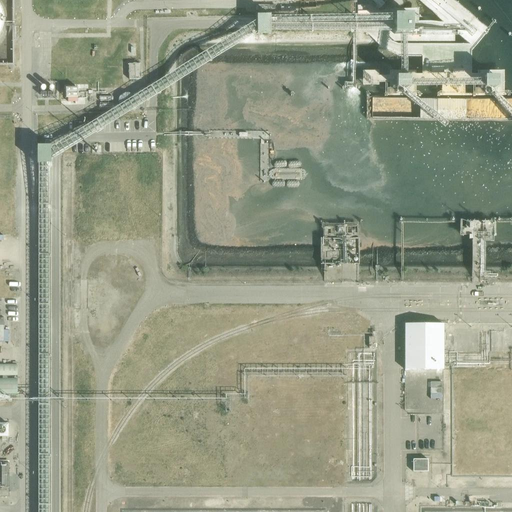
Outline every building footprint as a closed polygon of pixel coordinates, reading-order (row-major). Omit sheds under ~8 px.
[(416,11),(397,11),(397,17),(397,26),(397,30),(408,30),(416,30),(416,25),(416,11)] [(258,28),(258,33),(272,33),(272,28),(272,18),(272,14),(257,14),(258,19),(258,28)] [(141,79),(140,64),(129,64),(129,79),(141,79)] [(402,70),(402,83),(410,83),(417,83),(417,77),(417,70),(408,70),(402,70)] [(490,76),(490,83),(497,83),(504,83),(504,70),(490,70),(490,76)] [(39,144),(39,162),(42,162),(50,163),(54,163),(54,158),(54,149),(54,144),(39,144)] [(324,262),(338,261),(338,248),(323,248),(324,262)] [(443,324),(404,325),(405,369),(412,369),(443,369),(443,324)] [(17,364),(0,364),(0,375),(17,375),(17,364)] [(18,379),(0,378),(0,394),(19,394),(18,379)] [(431,380),(431,392),(442,393),(443,381),(431,380)] [(9,423),(0,422),(0,435),(9,436),(9,423)] [(427,460),(412,460),(412,472),(427,472),(427,460)] [(9,463),(0,463),(0,496),(9,497),(9,463)]
